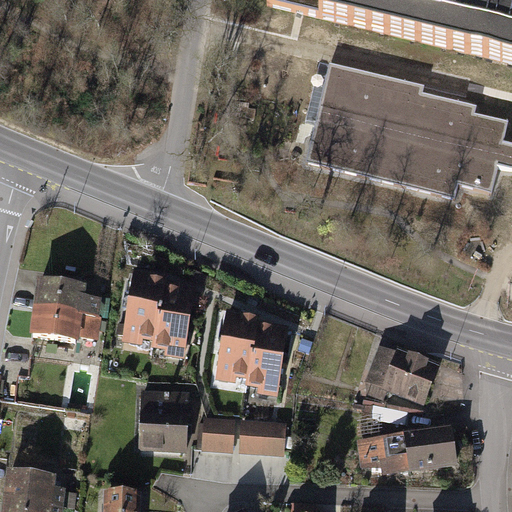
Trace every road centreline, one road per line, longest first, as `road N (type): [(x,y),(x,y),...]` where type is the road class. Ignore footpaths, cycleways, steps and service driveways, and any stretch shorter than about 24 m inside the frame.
road 1 (tertiary): [(26,155),(511,342)]
road 2 (residential): [(495,501),(208,491),(165,481)]
road 3 (residential): [(511,350),(500,400),(495,501)]
